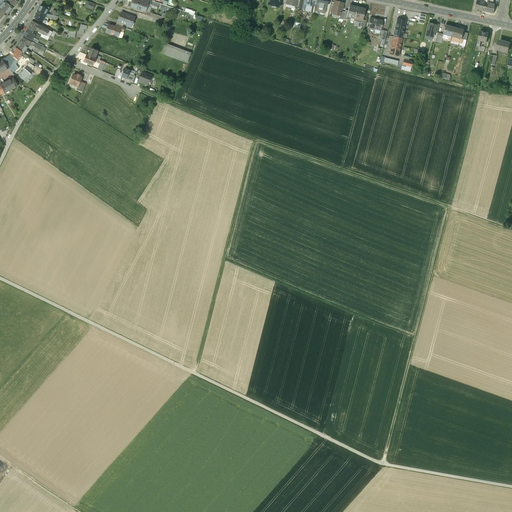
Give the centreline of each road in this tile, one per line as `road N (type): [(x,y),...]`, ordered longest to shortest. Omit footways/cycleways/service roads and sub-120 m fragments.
road 1 (track): [(0,278),(382,464),(511,487)]
road 2 (track): [(489,46),(382,464)]
road 3 (track): [(134,90),(257,143),(511,230)]
road 4 (track): [(257,143),(193,371)]
road 5 (track): [(224,259),(415,339)]
road 6 (residential): [(116,0),(67,59),(134,90)]
road 7 (track): [(67,59),(0,162)]
